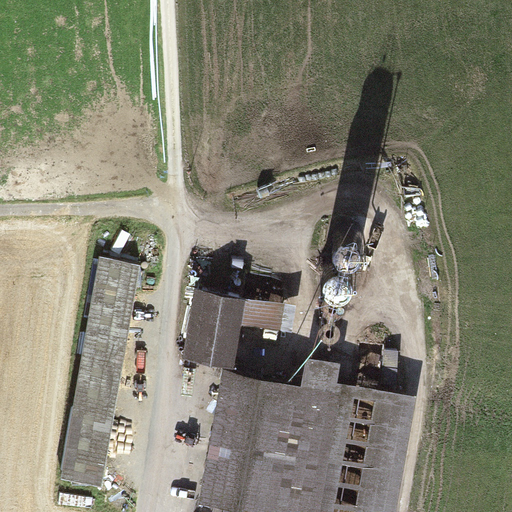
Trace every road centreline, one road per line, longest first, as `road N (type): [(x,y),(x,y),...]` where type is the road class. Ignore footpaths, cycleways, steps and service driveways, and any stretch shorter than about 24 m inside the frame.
road 1 (track): [(181,217),(0,215)]
road 2 (track): [(183,163),(173,0)]
